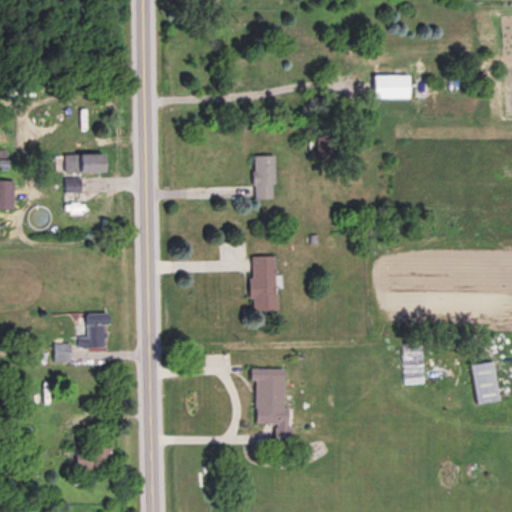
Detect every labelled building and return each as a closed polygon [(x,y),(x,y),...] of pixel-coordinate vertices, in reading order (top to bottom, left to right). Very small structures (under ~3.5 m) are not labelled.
[(405,75),(367,74),(367,97),(405,98),(405,75)] [(271,155),(249,155),(249,170),(247,170),(247,198),(270,198),(271,155)] [(271,310),(272,255),(247,255),(246,277),(243,277),(243,298),(249,298),(249,310),(271,310)] [(494,400),(490,361),(467,363),(471,403),(494,400)] [(250,422),(273,423),(272,437),(287,438),(287,427),(284,427),(285,406),(280,406),(281,368),(245,368),(245,379),(250,379),(250,422)]
